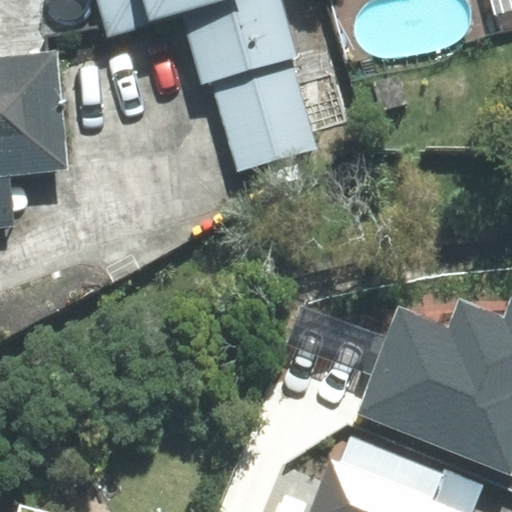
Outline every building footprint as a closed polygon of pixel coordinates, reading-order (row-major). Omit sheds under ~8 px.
[(97,0),(111,48),(185,27),(204,94),(214,92),(238,180),(318,157),(294,69),(302,67),(282,0),(97,0)] [(0,64),(0,185),(70,179),(58,58),(0,64)] [(289,446),(274,483),(313,498),(328,460),(289,446)] [(432,505),(337,465),(317,511),(478,511),(489,487),(447,470),(432,505)] [(284,511),(244,495),(237,511),(284,511)]
